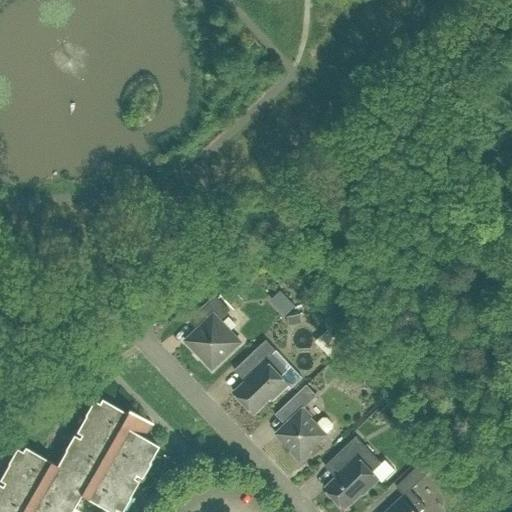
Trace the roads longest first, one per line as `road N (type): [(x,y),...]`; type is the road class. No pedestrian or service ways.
road 1 (unclassified): [(123,318),(301,215),(511,14)]
road 2 (residential): [(308,511),(123,318)]
road 3 (unclassified): [(0,385),(123,318)]
